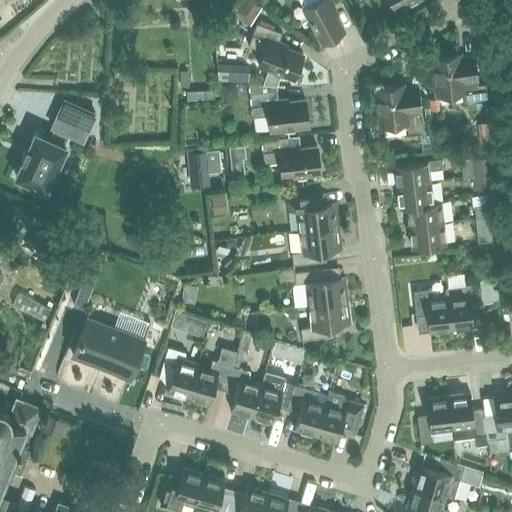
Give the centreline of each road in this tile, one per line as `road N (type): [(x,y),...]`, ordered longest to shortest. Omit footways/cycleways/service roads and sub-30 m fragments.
road 1 (residential): [(381,376),(342,100),(345,70),(374,44),(456,29),(456,0)]
road 2 (residential): [(121,511),(151,427),(321,479),(363,484),(381,376)]
road 3 (residential): [(381,376),(511,363)]
